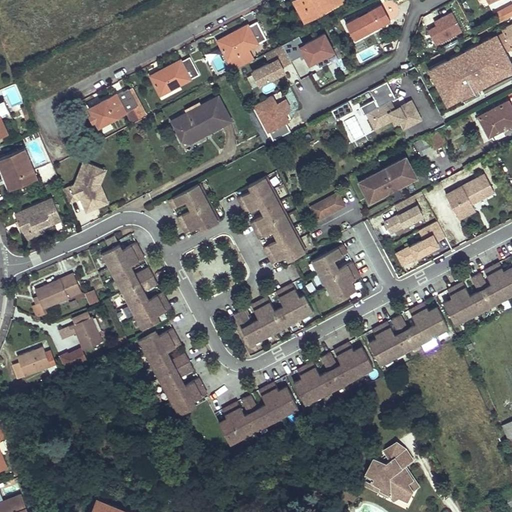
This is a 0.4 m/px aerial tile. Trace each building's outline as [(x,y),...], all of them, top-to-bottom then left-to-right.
[(343,0),(300,0),(295,3),(305,21),(344,0),(343,0)] [(384,1),(368,10),(367,15),(363,17),(359,15),(345,22),(354,39),(369,31),(369,27),(372,25),(377,27),(394,18),(396,16),(397,13),(398,10),(397,5),(395,3),(392,1),(389,0),(387,1),(384,1)] [(463,13),(470,11),(465,1),(459,4),(463,13)] [(496,11),(501,20),(511,13),(511,3),(511,2),(496,11)] [(458,5),(430,19),(432,22),(438,19),(441,24),(445,22),(447,24),(463,16),(458,5)] [(248,24),(229,34),(231,38),(220,44),(233,69),(254,58),(248,48),(266,39),(257,21),(249,25),(248,24)] [(511,24),(502,30),(503,32),(511,49),(511,24)] [(282,43),(291,59),(300,55),(301,58),(305,55),(312,52),(316,59),(319,65),(330,60),(329,57),(326,52),(333,48),(325,32),(304,43),(299,34),(282,43)] [(497,36),(505,52),(511,49),(503,32),(497,36)] [(229,34),(218,39),(220,44),(231,38),(229,34)] [(511,64),(505,52),(497,36),(496,35),(482,42),(484,47),(475,51),(473,47),(464,51),(467,56),(458,60),(455,56),(430,69),(434,77),(438,75),(442,82),(438,85),(445,99),(453,94),(456,99),(462,95),(463,98),(476,92),(474,89),(491,80),(489,76),(511,64)] [(482,42),(473,47),(475,51),(484,47),(482,42)] [(291,61),(291,59),(282,43),(265,53),(269,61),(253,70),(259,83),(281,72),(279,67),(282,65),(291,61)] [(374,46),(356,53),(360,61),(378,54),(374,46)] [(336,53),(333,48),(326,52),(329,57),(336,53)] [(464,51),(455,56),(458,60),(467,56),(464,51)] [(316,59),(312,52),(305,55),(309,63),(316,59)] [(180,60),(161,69),(163,73),(153,79),(161,93),(199,73),(190,56),(182,61),(180,60)] [(489,76),(491,80),(511,69),(511,65),(511,64),(489,76)] [(161,69),(151,75),(153,79),(163,73),(161,69)] [(438,75),(434,77),(438,85),(442,82),(438,75)] [(412,100),(398,107),(388,112),(384,103),(394,98),(393,97),(397,95),(388,79),(371,88),(376,97),(361,105),(365,112),(367,111),(371,109),(374,116),(370,118),(375,127),(393,118),(395,122),(400,119),(405,127),(421,118),(412,100)] [(99,125),(135,106),(140,116),(146,113),(132,87),(118,94),(116,93),(100,101),(101,104),(90,109),(99,125)] [(186,112),(172,119),(177,130),(183,127),(188,137),(190,137),(196,139),(232,120),(230,116),(219,94),(201,104),(203,106),(194,111),(193,108),(186,112)] [(269,140),(292,129),(283,112),(291,108),(286,97),(276,101),(272,94),(251,104),(269,140)] [(453,94),(445,99),(447,103),(456,99),(453,94)] [(4,98),(0,100),(0,135),(8,132),(0,113),(9,110),(4,98)] [(398,107),(394,98),(384,103),(388,112),(398,107)] [(348,100),(332,109),(336,117),(352,109),(348,100)] [(511,107),(508,100),(479,114),(489,134),(505,126),(504,125),(511,120),(511,113),(510,109),(511,107)] [(100,101),(89,106),(90,109),(101,104),(100,101)] [(184,109),(186,112),(193,108),(194,111),(203,106),(201,104),(199,101),(184,109)] [(183,127),(177,130),(182,140),(188,137),(183,127)] [(441,130),(429,136),(435,146),(436,148),(447,142),(441,130)] [(429,136),(422,139),(428,150),(435,146),(429,136)] [(25,147),(0,158),(0,161),(7,178),(14,176),(18,185),(38,177),(25,147)] [(407,155),(360,180),(367,194),(374,190),(377,197),(390,190),(384,178),(392,173),(398,186),(411,179),(408,172),(414,169),(407,155)] [(102,167),(83,159),(74,182),(63,187),(69,202),(77,199),(76,196),(79,194),(80,197),(85,211),(105,202),(100,191),(94,188),(92,184),(94,177),(99,175),(102,167)] [(106,168),(102,167),(99,175),(94,177),(92,184),(94,188),(100,191),(105,202),(108,201),(100,182),(106,168)] [(414,169),(408,172),(411,179),(418,176),(414,169)] [(392,173),(384,178),(390,190),(398,186),(392,173)] [(485,173),(447,193),(459,217),(476,209),(472,202),(494,190),(485,173)] [(273,261),(287,255),(289,259),(307,250),(267,174),(249,183),(252,188),(238,195),(247,211),(260,204),(265,213),(252,220),(260,236),(273,229),(278,238),(265,245),(273,261)] [(14,176),(7,178),(12,188),(18,185),(14,176)] [(220,220),(200,182),(169,198),(174,207),(187,200),(192,208),(178,215),(187,231),(200,224),(203,229),(220,220)] [(374,190),(367,194),(371,200),(377,197),(374,190)] [(339,191),(312,205),(319,218),(346,204),(339,191)] [(413,194),(395,203),(400,212),(385,220),(391,232),(423,215),(413,194)] [(53,198),(16,213),(24,233),(37,228),(62,219),(53,198)] [(37,228),(24,233),(26,238),(38,233),(37,228)] [(439,244),(433,233),(397,252),(403,263),(439,244)] [(115,235),(106,240),(109,245),(118,240),(115,235)] [(145,257),(136,241),(122,248),(120,244),(102,253),(142,328),(160,319),(157,314),(171,307),(163,291),(149,298),(144,289),(158,282),(149,266),(135,273),(131,265),(145,257)] [(348,253),(343,243),(312,259),(329,292),(331,291),(335,300),(352,291),(348,283),(360,276),(352,261),(338,268),(334,260),(348,253)] [(217,257),(202,264),(208,277),(223,269),(217,257)] [(454,301),(446,305),(455,323),(470,315),(471,316),(510,296),(509,294),(511,292),(511,270),(506,274),(504,270),(499,261),(484,269),(491,283),(487,285),(480,271),(472,276),(479,289),(470,294),(463,280),(448,288),(452,297),(454,301)] [(61,278),(36,288),(39,295),(41,300),(44,307),(81,291),(73,273),(61,278)] [(243,308),(235,313),(251,344),(314,311),(305,293),(300,296),(293,282),(277,291),(284,304),(275,309),(268,295),(252,303),(259,317),(250,322),(243,308)] [(97,299),(91,286),(87,289),(92,301),(97,299)] [(452,297),(444,302),(446,305),(454,301),(452,297)] [(379,341),(371,345),(381,362),(397,354),(397,356),(434,336),(433,335),(449,326),(439,309),(431,313),(429,309),(425,301),(409,309),(416,322),(407,327),(400,314),(393,318),(400,331),(395,334),(388,320),(373,328),(377,337),(379,341)] [(439,309),(437,305),(429,309),(431,313),(439,309)] [(87,311),(73,317),(76,323),(90,317),(87,311)] [(76,323),(60,330),(63,337),(75,331),(78,338),(82,346),(83,349),(103,340),(92,316),(90,317),(76,323)] [(138,338),(163,385),(175,407),(178,414),(196,405),(194,400),(207,393),(206,391),(201,381),(199,377),(193,380),(185,384),(182,377),(181,375),(194,368),(186,352),(173,359),(168,350),(181,343),(172,327),(159,333),(157,329),(138,338)] [(75,331),(63,337),(66,344),(78,338),(75,331)] [(126,334),(115,339),(118,346),(128,341),(126,334)] [(377,337),(369,341),(371,345),(379,341),(377,337)] [(296,385),(306,402),(308,401),(321,394),(322,396),(359,376),(358,374),(373,366),(364,349),(356,353),(354,349),(350,340),(334,349),(341,362),(337,364),(330,351),(322,355),(329,369),(321,373),(313,360),(298,368),(302,377),(304,380),(299,383),(296,385)] [(43,345),(18,355),(20,361),(14,364),(19,377),(52,365),(47,353),(43,345)] [(82,346),(69,352),(76,366),(88,360),(83,349),(82,346)] [(51,352),(47,353),(52,365),(56,363),(51,352)] [(69,352),(60,356),(67,370),(76,366),(69,352)] [(238,400),(223,408),(227,417),(229,420),(221,425),(230,442),(246,434),(247,436),(283,416),(283,414),(298,406),(289,388),(281,393),(279,389),(275,380),(259,389),(266,402),(257,407),(250,393),(242,398),(249,411),(245,413),(238,400)] [(227,417),(219,421),(221,425),(229,420),(227,417)] [(511,419),(501,424),(509,438),(511,436),(511,419)] [(406,448),(400,439),(389,446),(394,455),(406,448)] [(413,460),(406,448),(394,455),(389,446),(383,449),(389,458),(385,461),(374,455),(366,470),(375,475),(373,479),(379,487),(378,489),(386,493),(393,499),(398,495),(407,500),(412,490),(407,482),(412,479),(406,470),(400,474),(397,470),(404,466),(413,460)] [(406,470),(404,466),(397,470),(400,474),(406,470)] [(375,475),(366,470),(361,481),(378,489),(379,487),(373,479),(375,475)] [(417,487),(412,479),(407,482),(412,490),(417,487)] [(21,494),(15,496),(20,506),(25,503),(21,494)] [(15,496),(0,502),(0,511),(27,511),(25,503),(20,506),(15,496)] [(504,497),(500,499),(504,508),(508,506),(504,497)]
